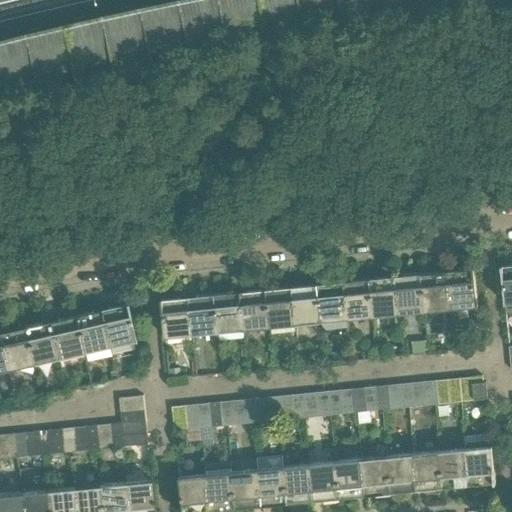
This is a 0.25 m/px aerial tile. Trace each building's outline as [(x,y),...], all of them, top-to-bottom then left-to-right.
[(175,0),(159,3),(38,31),(0,40),(0,85),(35,77),(72,67),(110,59),(148,50),(186,42),(224,35),(262,28),(300,21),(339,15),(377,9),(413,4),(447,0),(175,0)] [(511,265),(504,266),(503,265),(501,265),(502,271),(503,271),(506,298),(505,298),(506,313),(511,312),(511,265)] [(448,271),(451,309),(476,306),(476,307),(479,307),(479,301),(477,302),(475,274),(476,274),(475,268),(472,268),(473,270),(458,271),(458,270),(448,271)] [(425,311),(451,309),(448,271),(438,272),(438,273),(422,274),(425,311)] [(399,314),(425,311),(422,274),(406,276),(396,277),(399,314)] [(374,317),(399,314),(396,277),(385,278),(370,280),(374,317)] [(348,319),(374,317),(370,280),(354,281),(344,282),(348,319)] [(322,322),(348,319),(344,282),(334,283),(319,285),(322,322)] [(296,324),(322,322),(319,285),(303,287),(303,286),(292,287),(296,324)] [(270,327),(296,324),(292,287),(282,288),(282,289),(267,291),(270,327)] [(244,330),(270,327),(267,291),(251,292),(251,291),(241,292),(244,330)] [(219,332),(244,330),(241,292),(231,293),(231,294),(215,295),(219,332)] [(193,335),(219,332),(215,295),(200,297),(200,296),(189,297),(193,335)] [(167,337),(193,335),(189,297),(179,298),(179,299),(164,301),(164,300),(161,300),(162,305),(163,305),(165,333),(165,338),(167,338),(167,337)] [(100,309),(109,346),(133,340),(133,341),(135,341),(134,336),(127,308),(128,307),(127,303),(125,303),(125,304),(110,308),(110,307),(100,309)] [(83,352),(109,346),(100,309),(90,311),(90,312),(75,316),(83,352)] [(58,358),(83,352),(75,316),(59,319),(59,318),(49,321),(58,358)] [(24,327),(33,363),(58,358),(49,321),(40,323),(40,324),(24,327)] [(0,337),(7,369),(33,363),(24,327),(9,331),(8,330),(0,332),(0,337)] [(181,376),(180,368),(170,369),(171,377),(181,376)] [(483,382),(483,377),(472,378),(473,383),(475,401),(485,400),(485,398),(488,398),(486,382),(483,382)] [(475,401),(473,383),(472,378),(461,379),(463,402),(475,401)] [(451,403),(463,402),(461,379),(448,380),(451,403)] [(439,405),(451,403),(448,380),(437,381),(439,405)] [(427,406),(439,405),(437,381),(425,382),(427,406)] [(416,407),(427,406),(425,382),(413,384),(416,407)] [(403,408),(416,407),(413,384),(401,385),(403,408)] [(392,409),(403,408),(401,385),(389,386),(392,409)] [(379,411),(392,409),(389,386),(377,387),(379,411)] [(367,412),(379,411),(377,387),(365,388),(367,412)] [(356,413),(367,412),(365,388),(353,390),(356,413)] [(344,414),(356,413),(353,390),(342,391),(344,414)] [(332,415),(344,414),(342,391),(329,392),(332,415)] [(320,417),(332,415),(329,392),(317,393),(320,417)] [(308,418),(320,417),(317,393),(306,394),(308,418)] [(296,419),(308,418),(306,394),(294,395),(296,419)] [(121,411),(145,408),(144,395),(139,396),(124,398),(124,397),(119,398),(121,411)] [(284,420),(296,419),(294,395),(282,397),(284,420)] [(272,422),(284,420),(282,397),(269,398),(272,422)] [(260,423),(272,422),(269,398),(258,399),(260,423)] [(249,424),(260,423),(258,399),(246,400),(249,424)] [(236,425),(249,424),(246,400),(233,402),(236,425)] [(224,426),(236,425),(233,402),(221,403),(224,426)] [(213,428),(224,426),(221,403),(210,404),(213,428)] [(200,429),(213,428),(210,404),(198,405),(200,429)] [(189,430),(200,429),(198,405),(187,406),(189,430)] [(175,431),(189,430),(187,406),(172,408),(172,413),(173,413),(175,427),(174,427),(175,431)] [(122,423),(146,420),(145,408),(121,411),(122,423)] [(123,435),(148,432),(146,420),(122,423),(123,435)] [(125,446),(123,435),(122,423),(110,424),(112,448),(125,446)] [(101,449),(112,448),(110,424),(98,425),(101,449)] [(89,450),(101,449),(98,425),(86,426),(89,450)] [(77,451),(89,450),(86,426),(74,427),(77,451)] [(65,452),(77,451),(74,427),(62,429),(65,452)] [(52,454),(65,452),(62,429),(50,430),(52,454)] [(40,455),(52,454),(50,430),(38,431),(40,455)] [(28,456),(40,455),(38,431),(26,432),(28,456)] [(16,457),(28,456),(26,432),(14,433),(16,457)] [(123,435),(125,446),(149,444),(148,432),(123,435)] [(4,458),(16,457),(14,433),(2,435),(4,458)] [(495,479),(493,450),(494,450),(492,433),(466,436),(467,448),(465,448),(469,486),(479,485),(479,484),(494,483),(494,484),(497,484),(496,479),(495,479)] [(459,487),(469,486),(465,448),(440,451),(443,488),(459,486),(459,487)] [(428,489),(443,488),(440,451),(414,454),(418,491),(428,490),(428,489)] [(283,454),(257,457),(258,469),(262,507),(272,506),(272,505),(288,504),(285,467),(283,454)] [(408,492),(418,491),(414,454),(388,456),(392,493),(408,492)] [(376,495),(392,493),(388,456),(362,459),(366,497),(376,496),(376,495)] [(355,498),(366,497),(362,459),(337,461),(341,498),(355,497),(355,498)] [(237,509),(233,472),(232,461),(206,464),(207,474),(207,477),(210,511),(211,511),(221,511),(221,510),(237,509)] [(324,500),(341,498),(337,461),(311,464),(315,502),(325,501),(324,500)] [(305,503),(315,502),(311,464),(285,467),(288,504),(305,502),(305,503)] [(252,508),(262,507),(258,469),(233,472),(237,509),(252,507),(252,508)] [(210,511),(207,477),(207,474),(182,477),(182,476),(179,476),(180,481),(183,509),(182,510),(182,511),(210,511)] [(125,482),(127,511),(154,511),(152,484),(153,484),(152,479),(150,479),(125,482)] [(127,511),(125,482),(99,485),(101,511),(127,511)] [(101,511),(99,485),(73,487),(75,511),(101,511)] [(75,511),(73,487),(47,490),(49,511),(75,511)] [(49,511),(47,490),(22,492),(23,511),(49,511)] [(23,511),(22,492),(0,494),(0,511),(23,511)]
